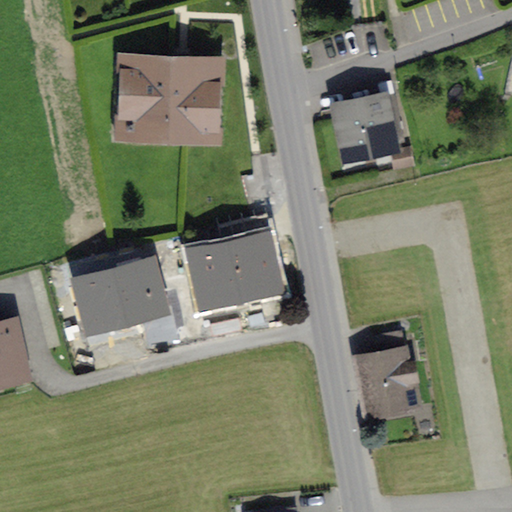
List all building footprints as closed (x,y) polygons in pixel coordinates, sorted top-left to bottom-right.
[(214,64),(129,61),(126,128),(211,132),(214,64)] [(340,106),(349,151),(400,141),(391,95),(340,106)] [(261,238),(198,253),(209,302),(272,288),(261,238)] [(95,322),(143,317),(141,300),(147,299),(146,293),(162,291),(159,260),(78,269),(80,291),(92,290),(95,322)] [(63,340),(79,336),(75,321),(59,325),(63,340)] [(0,374),(19,371),(10,326),(0,328),(0,374)] [(401,331),(372,337),(375,351),(360,354),(363,370),(356,372),(362,405),(369,403),(370,407),(418,399),(412,361),(406,362),(401,331)]
